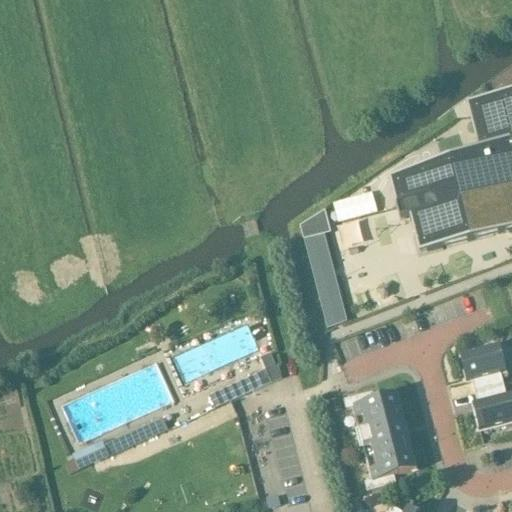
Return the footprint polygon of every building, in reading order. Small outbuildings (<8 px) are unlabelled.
[(478,153),(389,182),(401,229),(412,226),(419,256),(511,232),(511,95),(488,102),(467,107),(470,120),(471,122),(478,153)] [(471,122),(470,120),(467,109),(454,112),(457,125),(460,135),(473,132),(471,122)] [(330,205),(336,226),(375,214),(369,193),(330,205)] [(325,215),(300,230),(303,244),(325,238),(331,237),(327,223),(325,215)] [(325,238),(303,244),(327,331),(347,324),(325,238)] [(472,386),(475,396),(504,388),(501,377),(505,376),(499,350),(460,359),(465,378),(468,387),(472,386)] [(265,372),(275,368),(271,357),(260,361),(265,372)] [(278,367),(265,372),(271,386),(282,381),(278,367)] [(265,372),(246,381),(252,394),(271,386),(265,372)] [(245,398),(239,384),(209,398),(215,411),(245,398)] [(504,388),(475,396),(477,406),(472,407),(479,434),(511,425),(511,402),(511,398),(506,400),(504,388)] [(394,479),(400,477),(416,473),(397,398),(374,403),(372,395),(343,403),(346,412),(353,410),(359,431),(355,432),(360,451),(364,450),(372,483),(365,485),(367,494),(396,487),(394,479)] [(337,401),(331,403),(333,414),(334,415),(342,413),(339,404),(339,401),(337,401)] [(79,473),(109,459),(103,445),(72,459),(74,462),(79,473)] [(74,462),(65,466),(71,478),(79,474),(79,473),(74,462)] [(377,498),(364,501),(367,510),(380,506),(377,498)]
